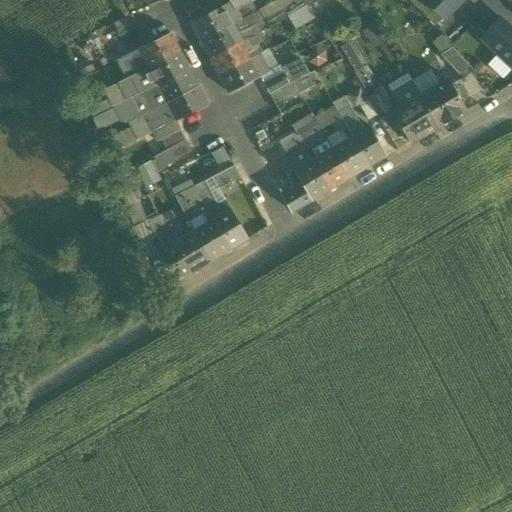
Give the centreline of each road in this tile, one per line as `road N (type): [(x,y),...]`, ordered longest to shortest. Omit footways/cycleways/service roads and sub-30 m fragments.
road 1 (residential): [(292,236),(0,413)]
road 2 (residential): [(511,102),(292,236)]
road 3 (residential): [(292,236),(187,44)]
